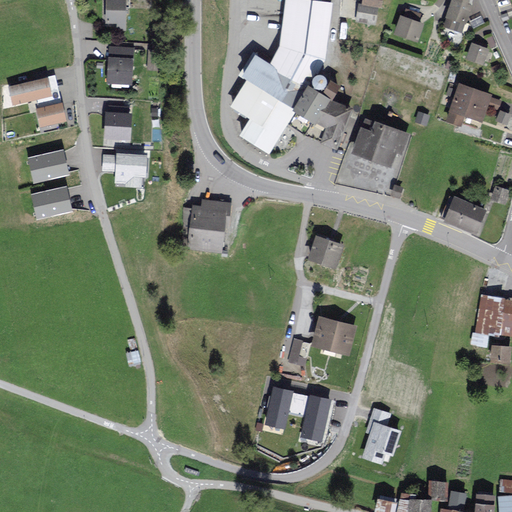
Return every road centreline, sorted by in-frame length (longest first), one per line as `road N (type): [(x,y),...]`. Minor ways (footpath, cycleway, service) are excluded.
road 1 (unclassified): [(151,437),(149,375),(94,189),(70,0)]
road 2 (unclassified): [(404,216),(343,435),(319,464),(270,476),(151,437)]
road 3 (tertiary): [(404,216),(271,189),(210,152),(193,101),(192,0)]
road 4 (track): [(235,0),(227,136),(335,200)]
road 5 (residential): [(151,437),(166,470),(184,480),(350,511)]
road 6 (unclassified): [(151,437),(0,382)]
